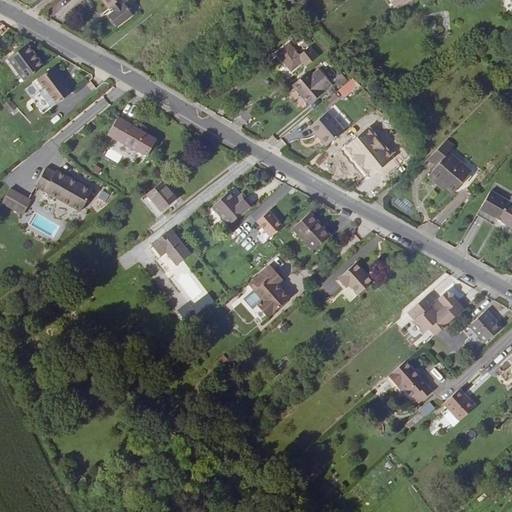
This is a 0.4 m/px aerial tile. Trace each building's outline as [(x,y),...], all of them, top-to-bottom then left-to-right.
[(123,2),(116,8),(117,8),(110,13),(119,24),(135,11),(126,0),(123,3),(123,2)] [(289,37),(272,50),(290,75),(319,53),(313,44),(301,53),(289,37)] [(28,80),(48,65),(41,56),(38,59),(27,45),(11,57),(28,80)] [(61,76),(64,73),(59,65),(35,83),(41,91),(33,97),(45,112),(72,92),(69,87),(61,76)] [(306,88),(314,99),(324,91),(310,72),(300,80),(300,81),(306,88)] [(73,84),(64,73),(61,76),(69,87),(73,84)] [(342,73),(334,79),(339,86),(348,80),(342,73)] [(353,77),(338,90),(344,96),(357,86),(355,84),(358,81),(353,77)] [(296,83),(302,91),(306,88),(300,81),(296,83)] [(310,102),(314,99),(306,88),(302,91),(310,102)] [(252,101),(239,111),(244,119),(258,108),(252,101)] [(11,117),(17,112),(9,104),(4,109),(11,117)] [(318,131),(328,143),(344,128),(328,110),(310,125),(316,132),(318,131)] [(117,117),(107,135),(138,152),(138,151),(143,154),(143,153),(147,155),(156,139),(117,117)] [(364,137),(350,148),(354,153),(351,156),(360,168),(378,154),(364,137)] [(437,164),(428,174),(438,182),(440,180),(445,184),(454,192),(472,169),(448,151),(454,144),(445,137),(427,155),(437,164)] [(104,156),(118,163),(122,155),(109,147),(104,156)] [(46,168),(37,184),(46,189),(45,191),(81,211),(93,190),(57,170),(56,173),(46,168)] [(390,176),(394,180),(403,172),(399,168),(390,176)] [(371,171),(359,182),(364,188),(376,177),(371,171)] [(163,177),(142,193),(157,214),(171,203),(169,201),(177,195),(163,177)] [(46,189),(37,184),(44,192),(45,191),(46,189)] [(9,187),(2,204),(24,214),(31,197),(9,187)] [(220,207),(236,193),(233,190),(217,204),(220,207)] [(489,190),(478,208),(496,219),(511,227),(511,203),(507,201),(489,190)] [(247,192),(240,198),(243,202),(250,196),(247,192)] [(240,198),(236,193),(220,207),(229,217),(251,198),(250,196),(243,202),(240,198)] [(251,198),(229,217),(233,222),(255,203),(251,198)] [(274,236),(286,226),(272,210),(260,221),(265,227),(274,236)] [(314,213),(296,227),(316,249),(333,234),(326,226),(325,227),(316,217),(317,216),(314,213)] [(258,232),(268,242),(270,240),(274,236),(265,227),(258,232)] [(168,232),(153,244),(163,256),(169,251),(179,264),(193,252),(176,233),(172,237),(168,232)] [(357,263),(339,278),(346,286),(353,280),(363,291),(374,282),(357,263)] [(270,264),(250,281),(256,287),(253,290),(260,298),(255,303),(267,317),(289,298),(276,284),(283,279),(270,264)] [(353,280),(346,286),(356,297),(363,291),(353,280)] [(256,287),(250,281),(247,284),(253,290),(256,287)] [(442,331),(449,338),(483,309),(476,301),(472,305),(468,300),(468,295),(460,293),(458,296),(455,297),(451,300),(457,307),(450,313),(444,306),(439,301),(422,315),(428,321),(428,325),(435,334),(439,334),(442,331)] [(442,298),(439,301),(444,306),(448,303),(442,298)] [(421,313),(422,315),(439,301),(437,299),(421,313)] [(511,327),(496,311),(475,331),(491,348),(511,328),(511,327)] [(282,332),(290,328),(287,322),(279,326),(282,332)] [(446,394),(419,364),(401,379),(407,386),(410,383),(416,389),(420,393),(422,391),(428,397),(434,404),(446,394)] [(410,383),(407,386),(413,392),(416,389),(410,383)] [(426,400),(428,397),(422,391),(420,393),(426,400)] [(462,395),(447,410),(463,428),(479,413),(462,395)]
